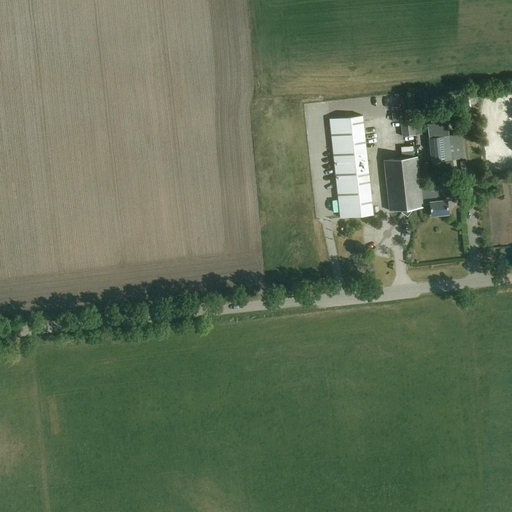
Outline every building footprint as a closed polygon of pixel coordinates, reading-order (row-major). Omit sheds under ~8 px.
[(392,122),(401,121),(403,137),(414,136),(412,119),(412,112),(392,114),(392,122)] [(363,116),(330,119),(340,217),(373,214),(363,116)] [(427,124),(431,162),(458,159),(456,135),(449,136),(448,122),(427,124)] [(422,207),(421,202),(421,193),(416,156),(384,160),(390,211),(401,210),(407,215),(411,209),(411,208),(422,207)] [(427,192),(421,193),(421,202),(429,201),(430,216),(448,214),(446,199),(438,200),(437,194),(428,195),(427,192)]
